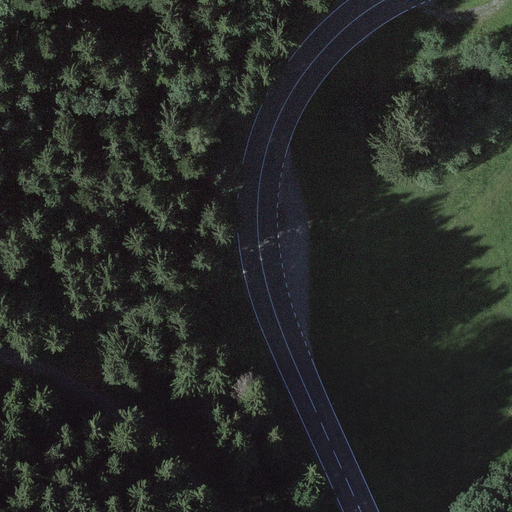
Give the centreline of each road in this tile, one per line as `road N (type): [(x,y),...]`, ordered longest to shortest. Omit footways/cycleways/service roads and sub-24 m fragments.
road 1 (secondary): [(386,0),(329,44),(293,89),(265,153),(259,193),(262,266),(276,316),(361,511)]
road 2 (track): [(214,511),(108,397),(0,356)]
